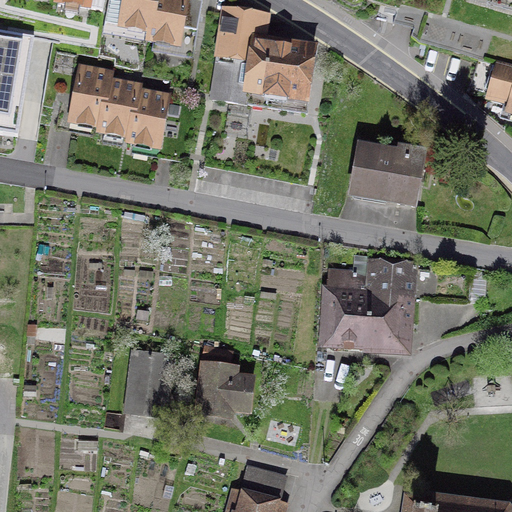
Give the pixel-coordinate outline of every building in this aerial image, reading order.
[(57,0),(57,3),(101,11),(103,0),(57,0)] [(150,33),(156,0),(110,0),(106,23),(150,33)] [(184,0),(156,0),(150,33),(148,43),(190,52),(200,3),(184,0)] [(222,13),(213,65),(246,70),(251,42),(270,46),(274,21),(222,13)] [(246,70),(311,81),(315,53),(270,46),(251,42),(246,70)] [(34,52),(0,46),(0,136),(13,139),(34,52)] [(511,69),(492,64),(481,106),(501,111),(495,133),(511,137),(511,69)] [(99,132),(107,82),(109,73),(80,68),(69,127),(99,132)] [(311,81),(246,70),(240,105),(305,116),(311,81)] [(126,144),(135,94),(136,87),(107,82),(99,132),(98,139),(126,144)] [(135,94),(126,144),(125,151),(157,156),(165,112),(167,100),(135,94)] [(195,117),(165,112),(157,156),(187,161),(195,117)] [(226,138),(211,135),(205,164),(220,167),(226,138)] [(240,141),(226,138),(220,167),(234,170),(240,141)] [(426,152),(357,140),(348,196),(417,207),(426,152)] [(255,144),(240,141),(234,170),(249,173),(255,144)] [(269,146),(255,144),(249,173),(263,175),(269,146)] [(285,150),(269,146),(263,175),(279,179),(285,150)] [(299,153),(285,150),(279,179),(293,182),(299,153)] [(313,155),(299,153),(293,182),(307,184),(313,155)] [(369,277),(363,354),(411,358),(418,269),(369,266),(369,277)] [(363,354),(369,277),(327,274),(322,351),(363,354)] [(176,360),(132,356),(127,411),(171,415),(176,360)] [(238,376),(197,371),(191,424),(231,429),(232,422),(251,425),(255,386),(237,384),(238,376)] [(250,471),(242,500),(240,500),(236,511),(276,511),(277,510),(275,509),(283,481),(250,471)] [(414,511),(432,511),(434,500),(418,498),(416,511),(415,511),(414,511)] [(511,511),(509,508),(434,498),(434,500),(432,511),(511,511)]
